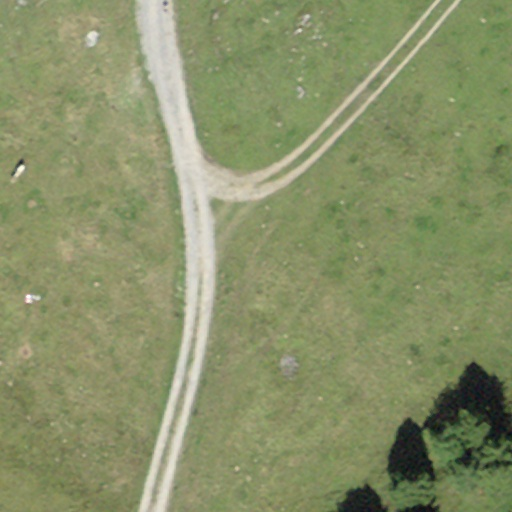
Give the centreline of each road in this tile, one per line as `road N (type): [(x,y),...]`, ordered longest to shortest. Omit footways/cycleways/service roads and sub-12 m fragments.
road 1 (track): [(155,0),(195,181),(204,312),(158,511)]
road 2 (track): [(195,181),(240,187),(290,164),(448,0)]
